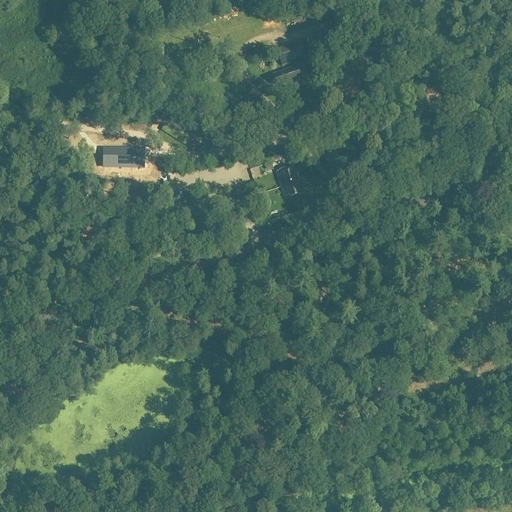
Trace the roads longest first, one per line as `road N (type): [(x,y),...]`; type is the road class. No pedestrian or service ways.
road 1 (tertiary): [(0,334),(333,222),(511,189)]
road 2 (track): [(0,115),(142,135),(182,152),(255,147),(298,132),(349,96),(393,0)]
road 3 (track): [(333,222),(305,153),(281,138),(281,115),(247,76),(246,54),(260,41),(313,26),(342,0)]
road 4 (track): [(305,231),(353,393),(348,429)]
road 5 (track): [(348,429),(511,383)]
road 6 (track): [(78,125),(130,103),(225,153)]
road 7 (track): [(121,102),(246,54)]
